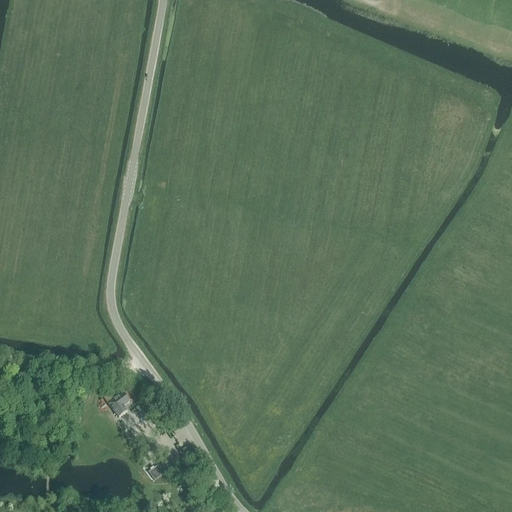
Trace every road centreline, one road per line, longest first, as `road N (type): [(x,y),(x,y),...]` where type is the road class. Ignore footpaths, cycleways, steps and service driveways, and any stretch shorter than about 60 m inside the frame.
road 1 (unclassified): [(242,511),(110,302),(163,0)]
road 2 (track): [(0,357),(122,371),(143,364)]
